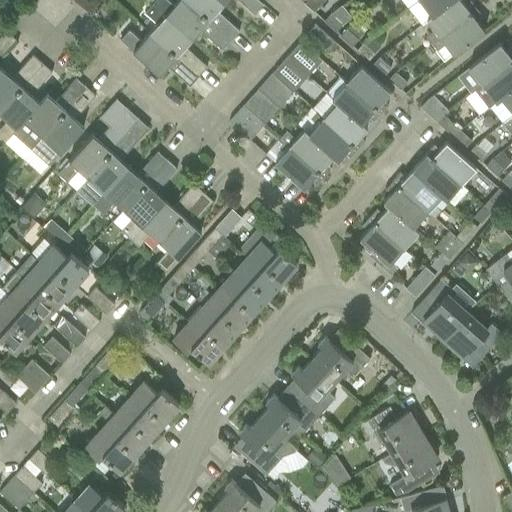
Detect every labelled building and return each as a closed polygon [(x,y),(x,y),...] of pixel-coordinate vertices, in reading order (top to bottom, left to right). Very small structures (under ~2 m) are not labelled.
[(167,0),(150,0),(153,2),(152,3),(192,39),(200,30),(222,50),(230,41),(185,0),(178,0),(173,5),(167,0)] [(224,3),(220,0),(185,0),(230,41),(239,31),(217,11),(224,3)] [(220,0),(224,3),(226,0),(238,0),(254,14),(263,4),(258,0),(220,0)] [(324,0),(308,0),(305,4),(314,12),(324,0)] [(419,0),(431,15),(432,16),(452,0),(419,0)] [(426,19),(434,29),(426,36),(431,43),(476,8),(469,0),(468,0),(464,4),(461,0),(452,0),(432,16),(431,15),(426,19)] [(192,39),(152,3),(144,12),(156,24),(149,32),(198,77),(207,67),(184,46),(192,39)] [(476,8),(431,43),(436,50),(445,43),(454,54),(485,30),(478,21),(483,17),(476,8)] [(330,13),(324,20),(336,31),(343,24),(330,13)] [(352,22),(347,28),(340,36),(352,46),(364,33),(352,22)] [(328,52),(336,43),(316,24),(308,33),(328,52)] [(0,37),(0,74),(4,70),(0,66),(0,57),(16,39),(6,30),(0,37)] [(141,41),(128,30),(120,39),(160,74),(167,65),(190,86),(198,77),(149,32),(141,41)] [(286,57),(297,66),(311,50),(301,41),(286,57)] [(363,43),(356,50),(369,61),(375,54),(363,43)] [(482,84),(511,60),(511,47),(506,51),(500,43),(468,67),(482,84)] [(4,70),(0,74),(0,109),(42,63),(32,54),(12,77),(4,70)] [(286,57),(272,73),(293,91),(307,75),(297,66),(286,57)] [(379,58),(373,65),(385,75),(391,68),(379,58)] [(511,60),(482,84),(474,90),(480,97),(487,91),(495,102),(500,98),(500,97),(511,88),(511,60)] [(42,63),(0,109),(0,114),(6,120),(0,126),(0,135),(5,140),(13,132),(12,131),(40,102),(39,101),(32,94),(52,72),(42,63)] [(362,66),(347,83),(381,112),(388,104),(383,99),(390,91),(362,66)] [(394,72),(388,79),(401,90),(407,83),(394,72)] [(272,73),(264,81),(258,88),(279,107),(283,106),(285,104),(285,100),(293,91),(272,73)] [(47,93),(39,101),(40,102),(12,131),(13,132),(31,148),(86,87),(76,78),(55,101),(47,93)] [(381,112),(347,83),(332,99),(336,103),(337,103),(361,124),(362,123),(368,116),(373,120),(381,112)] [(86,87),(31,148),(48,164),(83,126),(75,118),(95,95),(86,87)] [(258,88),(244,104),(265,123),(279,107),(258,88)] [(500,98),(495,102),(490,106),(502,122),(511,114),(511,88),(500,97),(500,98)] [(426,100),(420,107),(437,122),(444,115),(448,110),(433,95),(426,100)] [(337,103),(336,103),(323,118),(357,148),(364,140),(359,136),(367,128),(362,123),(361,124),(337,103)] [(265,123),(244,104),(229,121),(250,140),(265,123)] [(60,169),(57,172),(76,189),(138,118),(126,108),(109,126),(99,138),(102,141),(101,142),(98,139),(92,133),(68,160),(60,169)] [(317,125),(309,134),(308,135),(333,156),(337,160),(345,152),(350,157),(357,148),(323,118),(315,111),(309,118),(317,125)] [(459,129),(444,115),(437,122),(452,136),(459,129)] [(138,118),(76,189),(94,205),(128,166),(121,159),(141,136),(149,128),(138,118)] [(304,129),(295,139),(286,131),(279,138),(283,141),(289,145),(324,176),(331,168),(326,163),(333,156),(308,135),(309,134),(304,129)] [(459,129),(452,136),(464,147),(470,140),(460,129),(459,129)] [(278,147),(283,152),(274,162),(304,188),(311,180),(316,184),(324,176),(289,145),(283,141),(278,147)] [(434,146),(426,154),(461,183),(475,167),(446,142),(438,150),(434,146)] [(469,151),(481,161),(488,154),(475,143),(469,151)] [(137,174),(128,166),(94,205),(103,213),(115,200),(123,208),(167,159),(157,151),(137,174)] [(426,154),(412,169),(441,194),(440,195),(446,200),(461,183),(426,154)] [(485,165),(497,176),(504,168),(491,157),(485,165)] [(167,159),(123,208),(132,216),(120,228),(130,237),(164,198),(156,191),(177,168),(167,159)] [(441,194),(412,169),(405,177),(400,173),(392,181),(426,210),(434,217),(440,210),(433,203),(440,195),(441,194)] [(501,179),(511,189),(511,175),(507,172),(501,179)] [(426,210),(392,181),(385,189),(390,194),(383,202),(387,206),(389,205),(412,226),(413,225),(426,210)] [(173,206),(164,198),(130,237),(139,245),(151,233),(159,240),(202,191),(193,183),(173,206)] [(488,199),(495,206),(505,195),(498,188),(488,199)] [(202,191),(159,240),(169,248),(157,261),(167,270),(201,231),(192,223),(213,200),(202,191)] [(33,192),(22,206),(34,217),(46,203),(33,192)] [(473,216),(480,222),(491,210),(484,204),(473,216)] [(389,205),(387,206),(381,214),(376,209),(369,218),(404,247),(419,231),(413,225),(412,226),(389,205)] [(215,227),(225,235),(241,217),(231,209),(215,227)] [(404,247),(369,218),(361,226),(366,230),(359,238),(366,244),(362,249),(390,275),(397,268),(391,262),(404,247)] [(470,220),(459,232),(454,236),(462,243),(477,226),(470,220)] [(60,227),(53,236),(59,242),(67,234),(60,227)] [(246,244),(241,249),(247,255),(261,268),(264,265),(281,279),(296,262),(278,247),(275,251),(267,243),(270,239),(259,229),(246,244)] [(211,230),(200,242),(208,250),(219,238),(211,230)] [(462,243),(454,236),(448,231),(435,246),(441,252),(440,252),(448,259),(462,243)] [(71,253),(70,251),(67,255),(54,244),(39,262),(51,273),(56,268),(73,284),(87,267),(78,258),(71,253)] [(79,244),(71,253),(78,258),(85,250),(79,244)] [(95,245),(83,258),(96,269),(107,256),(95,245)] [(197,247),(186,260),(193,267),(205,254),(197,247)] [(448,259),(440,252),(430,264),(437,270),(448,259)] [(467,252),(457,262),(467,272),(477,262),(467,252)] [(505,253),(485,268),(509,299),(511,296),(511,261),(511,262),(505,253)] [(51,273),(39,262),(30,254),(16,270),(25,278),(37,289),(41,285),(58,300),(73,284),(56,268),(51,273)] [(261,268),(247,255),(233,272),(247,284),(250,281),(266,296),(281,279),(264,265),(261,268)] [(182,263),(170,276),(179,284),(190,270),(182,263)] [(434,274),(427,268),(425,266),(406,288),(415,295),(434,274)] [(247,284),(233,272),(218,288),(232,300),(234,297),(251,312),(266,296),(250,281),(247,284)] [(25,278),(10,294),(23,306),(27,301),(44,316),(58,300),(41,285),(37,289),(25,278)] [(167,280),(156,293),(164,300),(175,287),(167,280)] [(451,289),(441,280),(417,305),(418,306),(423,301),(432,310),(423,320),(443,338),(466,312),(446,294),(451,289)] [(106,313),(114,303),(95,286),(87,296),(106,313)] [(232,300),(218,288),(203,305),(217,317),(220,314),(236,329),(251,312),(234,297),(232,300)] [(164,300),(156,293),(139,311),(149,320),(166,301),(164,300)] [(23,306),(10,294),(0,305),(0,314),(8,322),(11,318),(29,333),(44,316),(27,301),(23,306)] [(91,329),(100,320),(81,303),(72,312),(91,329)] [(203,305),(188,321),(202,334),(205,330),(222,345),(236,329),(220,314),(217,317),(203,305)] [(485,328),(466,312),(443,338),(463,355),(472,345),(483,355),(501,334),(490,323),(485,328)] [(8,322),(0,314),(0,338),(14,350),(29,333),(11,318),(8,322)] [(58,329),(76,346),(85,336),(66,319),(58,329)] [(202,334),(188,321),(173,338),(187,351),(190,347),(207,361),(222,345),(205,330),(202,334)] [(355,332),(348,340),(341,333),(332,343),(325,336),(317,344),(321,347),(311,358),(335,380),(344,370),(353,377),(369,358),(359,349),(367,341),(355,332)] [(62,362),(70,353),(51,336),(43,346),(62,362)] [(111,347),(94,366),(101,373),(103,375),(120,356),(111,347)] [(35,392),(50,375),(31,358),(16,375),(35,392)] [(298,381),(289,391),(317,416),(333,398),(326,391),(335,380),(311,358),(301,369),(298,366),(290,374),(298,381)] [(101,373),(94,366),(83,378),(90,385),(101,373)] [(144,380),(129,398),(142,410),(147,405),(163,420),(178,403),(160,388),(157,392),(144,380)] [(72,405),(83,394),(75,387),(64,400),(74,408),(75,407),(72,405)] [(0,407),(6,413),(14,403),(0,390),(0,407)] [(269,405),(258,418),(282,439),(283,438),(292,428),(300,435),(317,416),(289,391),(280,401),(277,397),(276,397),(273,394),(265,402),(269,405)] [(129,398),(114,414),(128,425),(131,422),(148,437),(163,420),(147,405),(142,410),(129,398)] [(74,408),(64,400),(48,418),(58,427),(74,408)] [(128,425),(114,414),(104,406),(98,412),(109,421),(99,431),(112,442),(116,438),(134,453),(148,437),(131,422),(128,425)] [(394,453),(423,435),(408,411),(396,418),(389,406),(365,421),(379,442),(385,439),(392,451),(394,453)] [(246,439),(237,449),(265,474),(281,456),(293,452),(295,450),(296,449),(283,438),(282,439),(258,418),(249,428),(246,424),(238,433),(242,436),(246,439)] [(99,431),(85,447),(97,459),(101,455),(119,470),(134,453),(116,438),(112,442),(99,431)] [(394,453),(392,451),(380,458),(383,462),(396,466),(400,463),(406,474),(389,484),(395,494),(408,490),(432,476),(425,464),(436,457),(423,435),(394,453)] [(314,447),(306,457),(317,467),(325,457),(314,447)] [(37,449),(28,458),(47,475),(56,466),(37,449)] [(41,482),(22,465),(14,475),(33,492),(41,482)] [(267,511),(276,501),(247,476),(239,486),(231,479),(224,488),(228,491),(217,503),(227,511),(267,511)] [(26,499),(7,482),(0,490),(0,492),(18,509),(26,499)] [(103,495),(90,484),(75,500),(89,511),(93,508),(97,511),(119,511),(124,506),(107,490),(103,495)] [(400,497),(399,497),(404,511),(403,511),(447,511),(444,498),(431,502),(427,489),(400,497)] [(511,491),(502,496),(505,507),(506,511),(511,511),(511,491)] [(89,511),(75,500),(64,511),(97,511),(93,508),(89,511)] [(227,511),(217,503),(209,511),(207,511),(205,510),(202,511),(227,511)]
